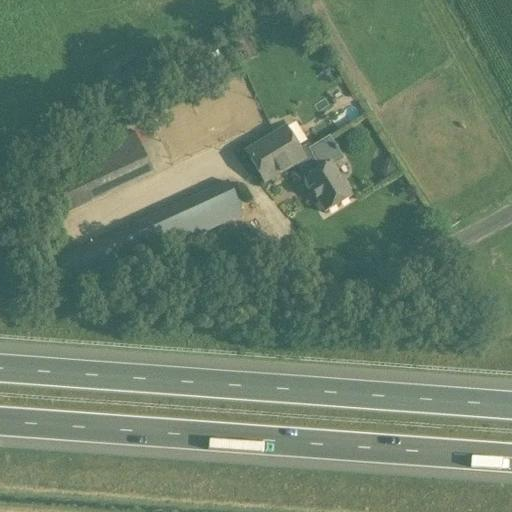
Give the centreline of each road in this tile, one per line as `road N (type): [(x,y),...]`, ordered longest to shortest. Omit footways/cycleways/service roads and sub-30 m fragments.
road 1 (motorway): [(511,407),(0,370)]
road 2 (motorway): [(0,422),(511,458)]
